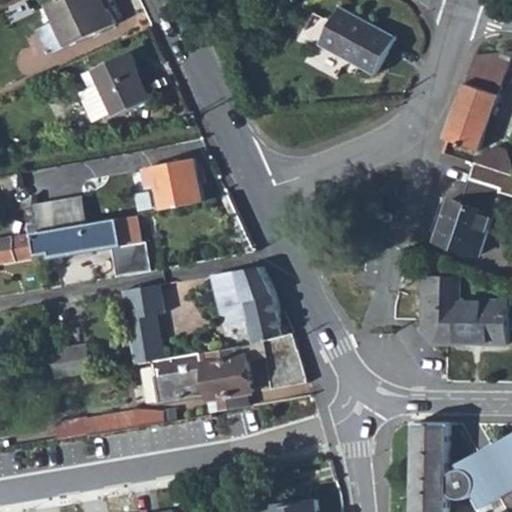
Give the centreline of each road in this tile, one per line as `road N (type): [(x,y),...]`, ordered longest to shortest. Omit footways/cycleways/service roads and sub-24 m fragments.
road 1 (residential): [(0,490),(293,440),(332,423)]
road 2 (residential): [(256,188),(342,165),(420,125),(465,5)]
road 3 (unknown): [(0,165),(230,127)]
road 4 (tertiary): [(362,380),(282,252),(256,188)]
road 5 (tertiary): [(256,188),(174,0)]
road 6 (tertiary): [(372,391),(428,402),(511,403)]
